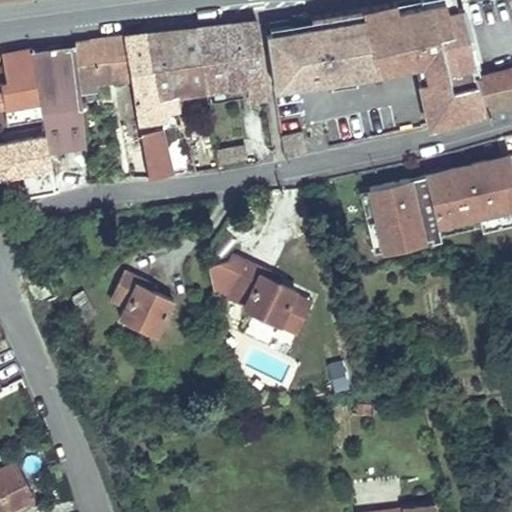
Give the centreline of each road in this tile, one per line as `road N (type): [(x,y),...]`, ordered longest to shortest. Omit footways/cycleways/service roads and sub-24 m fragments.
road 1 (residential): [(0,226),(90,194),(290,167),(511,114)]
road 2 (residential): [(106,511),(0,272)]
road 3 (primary): [(160,0),(0,22)]
